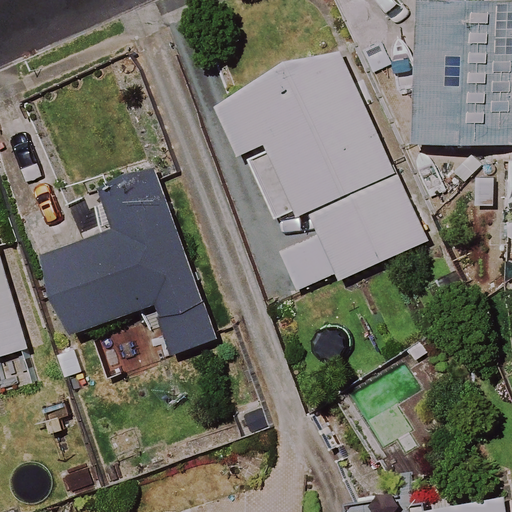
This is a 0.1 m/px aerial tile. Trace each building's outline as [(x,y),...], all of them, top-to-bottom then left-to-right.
[(511,3),(419,2),(418,143),(511,144),(511,3)] [(427,243),(338,46),(217,101),(242,156),(273,223),(312,205),(325,233),(282,253),(299,292),(337,275),(341,282),(427,243)] [(219,339),(160,175),(111,192),(125,229),(51,256),(79,333),(153,307),(171,357),(219,339)] [(0,359),(31,351),(0,240),(0,359)] [(505,511),(503,498),(404,511),(505,511)]
